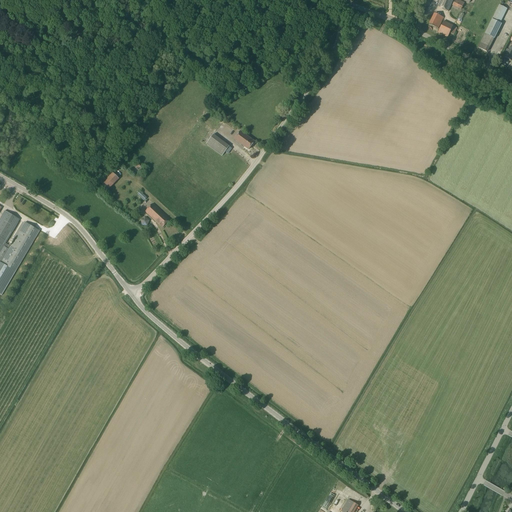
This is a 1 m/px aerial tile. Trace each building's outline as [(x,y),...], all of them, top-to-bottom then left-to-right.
[(440,0),(438,7),(448,12),(453,0),(440,0)] [(454,0),(452,6),(461,10),(464,3),(460,0),(459,1),(457,0),(454,0)] [(478,47),(487,52),(501,24),(500,23),(507,9),(499,5),(478,47)] [(429,24),(439,28),(444,18),(434,13),(429,24)] [(438,33),(448,37),(453,26),(443,21),(438,33)] [(235,140),(249,150),(254,142),(240,132),(235,140)] [(206,144),(222,157),(229,147),(213,135),(206,144)] [(101,183),(108,190),(119,179),(112,172),(101,183)] [(145,212),(162,228),(170,220),(153,204),(145,212)] [(19,220),(5,212),(0,220),(0,294),(2,296),(39,232),(24,223),(11,247),(5,244),(19,220)] [(142,225),(147,226),(149,221),(145,217),(141,220),(142,225)] [(348,511),(354,511),(358,506),(348,500),(341,511),(342,511),(346,511),(347,511),(348,511)]
